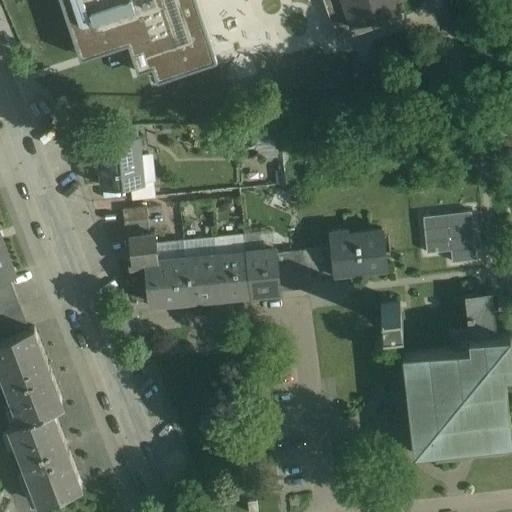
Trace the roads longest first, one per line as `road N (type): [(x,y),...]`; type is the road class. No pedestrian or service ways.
road 1 (residential): [(90,326),(262,304),(283,312),(299,335),(324,511)]
road 2 (tertiary): [(90,326),(0,77)]
road 3 (tertiary): [(164,511),(90,326)]
road 4 (residential): [(435,0),(470,100),(489,123),(511,127)]
